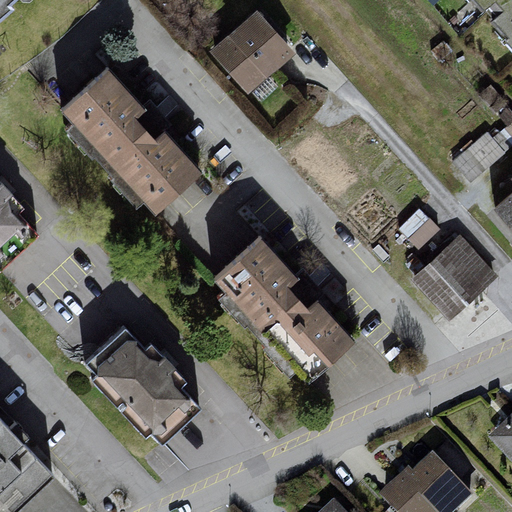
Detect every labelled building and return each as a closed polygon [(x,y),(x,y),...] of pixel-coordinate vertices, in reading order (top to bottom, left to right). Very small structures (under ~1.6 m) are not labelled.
[(0,0),(0,19),(22,0),(0,0)] [(511,0),(472,0),(511,40),(511,0)] [(263,9),(214,51),(254,98),(302,53),(263,9)] [(116,70),(65,111),(164,212),(209,172),(116,70)] [(468,177),(504,145),(488,126),(452,158),(468,177)] [(0,188),(0,260),(38,228),(0,188)] [(511,194),(501,203),(511,214),(511,194)] [(399,225),(418,245),(440,225),(421,205),(399,225)] [(265,237),(224,278),(313,382),(360,339),(265,237)] [(462,237),(415,279),(454,322),(500,278),(462,237)] [(129,332),(95,363),(154,432),(197,399),(129,332)] [(0,411),(0,511),(22,511),(58,475),(0,411)] [(511,424),(496,439),(511,455),(511,424)] [(413,472),(387,499),(399,511),(469,511),(482,498),(439,457),(417,475),(413,472)]
